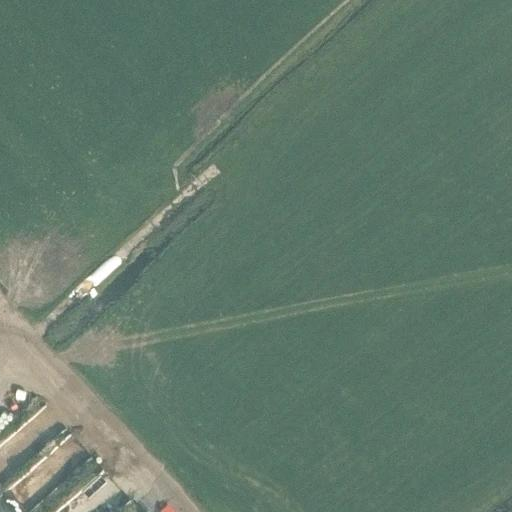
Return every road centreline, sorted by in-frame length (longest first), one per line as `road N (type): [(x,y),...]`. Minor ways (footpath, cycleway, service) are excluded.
road 1 (track): [(511,206),(246,156),(219,167)]
road 2 (track): [(8,350),(219,167)]
road 3 (track): [(22,366),(164,511)]
